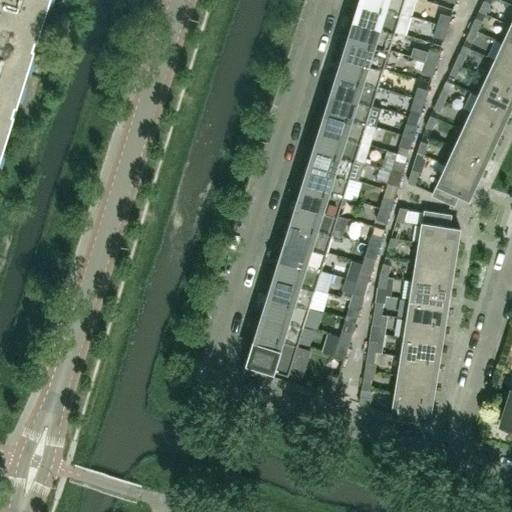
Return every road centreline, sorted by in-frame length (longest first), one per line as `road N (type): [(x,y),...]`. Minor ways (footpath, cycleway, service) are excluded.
road 1 (residential): [(449,458),(227,387),(211,367),(324,0)]
road 2 (tertiary): [(56,392),(178,0)]
road 3 (residential): [(449,458),(511,261)]
road 4 (tertiary): [(56,392),(31,438),(14,511)]
road 5 (tertiary): [(23,511),(50,444),(56,392)]
